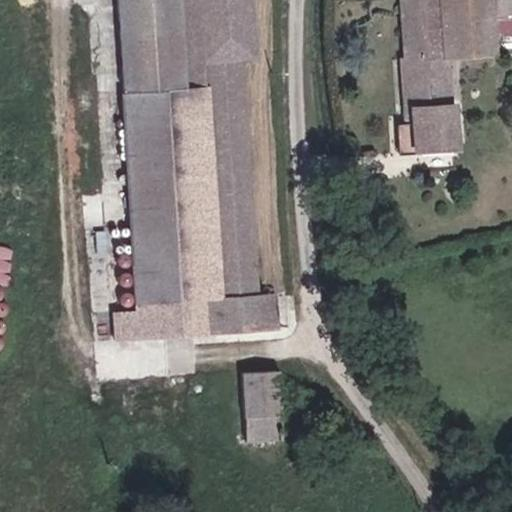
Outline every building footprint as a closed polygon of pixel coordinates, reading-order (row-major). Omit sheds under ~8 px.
[(124,0),(125,2),(150,312),(124,314),(126,338),(267,324),(263,290),(270,289),(246,56),(262,55),(256,0),(124,0)] [(400,0),(403,63),(444,62),(495,60),(492,0),(400,0)] [(405,80),(444,78),(444,62),(403,63),(396,63),(398,126),(406,126),(405,80)] [(406,126),(398,126),(389,127),(390,156),(414,154),(414,144),(446,142),(446,127),(444,78),(405,80),(406,126)] [(452,127),(446,127),(446,142),(414,144),(414,154),(453,153),(452,127)] [(138,224),(114,224),(114,248),(138,248),(138,224)] [(0,280),(12,282),(15,245),(0,243),(0,280)] [(283,287),(270,289),(263,290),(267,324),(286,321),(283,287)] [(285,371),(248,373),(251,440),(287,439),(285,371)]
